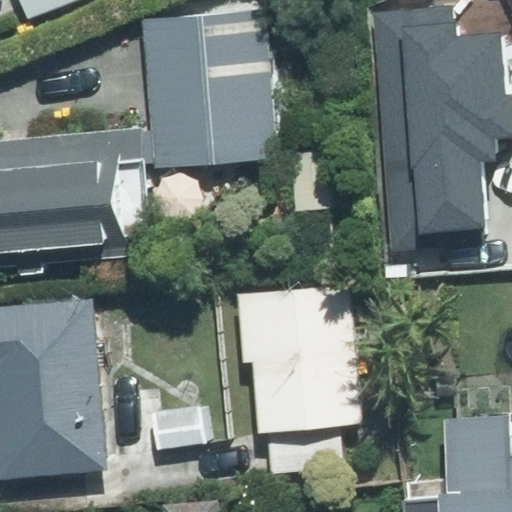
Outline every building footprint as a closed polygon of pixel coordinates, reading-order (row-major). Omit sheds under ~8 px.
[(0,254),(158,261),(162,158),(293,163),(299,19),(169,13),(163,136),(0,128),(0,254)] [(356,139),(310,147),(318,197),(364,189),(356,139)] [(445,139),(402,144),(408,192),(451,187),(445,139)] [(367,279),(256,289),(267,419),(378,409),(367,279)] [(12,322),(0,321),(0,375),(14,376),(15,402),(15,464),(126,463),(125,297),(11,298),(12,322)] [(163,409),(168,447),(220,441),(216,402),(163,409)] [(424,511),(511,511),(511,403),(471,402),(467,498),(425,496),(424,511)]
